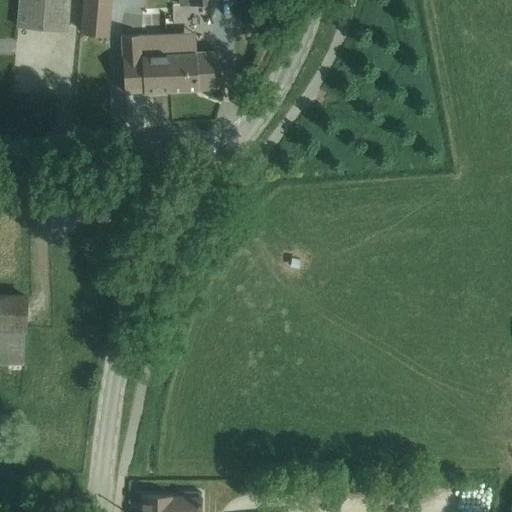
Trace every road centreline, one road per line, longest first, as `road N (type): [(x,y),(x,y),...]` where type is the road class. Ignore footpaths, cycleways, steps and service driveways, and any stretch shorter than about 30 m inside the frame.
road 1 (tertiary): [(93,511),(119,356),(157,261),(190,201),(229,154)]
road 2 (unclassified): [(0,148),(121,143),(229,154)]
road 3 (tertiary): [(229,154),(273,95),(313,0)]
